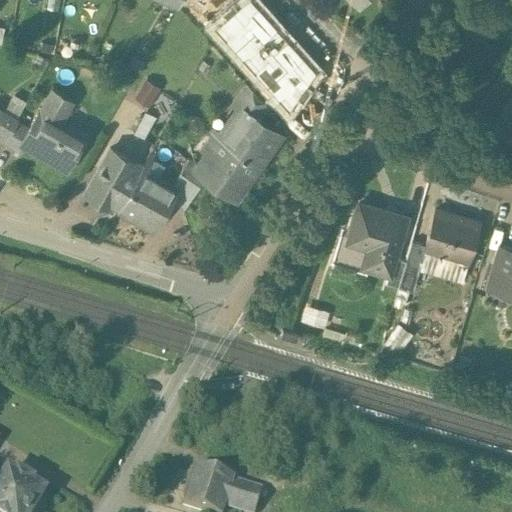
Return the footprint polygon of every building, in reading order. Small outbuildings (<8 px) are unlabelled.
[(226,8),(218,0),(211,0),(202,9),(218,26),(231,14),(226,8)] [(231,14),(218,26),(228,38),(229,46),(234,51),(241,52),(243,51),(256,67),(269,54),(274,55),(291,40),(286,35),(287,35),(267,13),(255,0),(247,0),(237,9),(231,14)] [(231,3),(226,8),(231,14),(237,9),(231,3)] [(277,3),(267,13),(287,35),(298,26),(277,3)] [(144,61),(132,55),(127,63),(139,70),(144,61)] [(511,57),(478,108),(493,118),(511,89),(511,57)] [(130,78),(117,70),(110,81),(123,90),(130,78)] [(133,96),(150,105),(161,85),(145,76),(133,96)] [(266,106),(248,86),(237,102),(242,105),(243,105),(252,112),(259,116),(266,106)] [(511,89),(493,118),(489,123),(511,137),(511,89)] [(28,127),(22,138),(23,138),(53,155),(50,160),(68,169),(85,138),(59,123),(72,101),(52,90),(40,112),(38,111),(28,127)] [(17,113),(25,98),(12,91),(4,106),(17,113)] [(242,105),(230,124),(234,127),(225,141),(257,163),(276,136),(255,122),(259,116),(252,112),(243,105),(242,105)] [(17,120),(0,110),(0,138),(5,141),(17,120)] [(156,117),(145,111),(133,133),(143,139),(156,117)] [(28,127),(17,120),(5,141),(17,148),(23,138),(22,138),(28,127)] [(198,163),(196,167),(211,177),(236,195),(258,164),(257,163),(225,141),(218,136),(198,163)] [(111,148),(87,190),(110,203),(113,197),(121,201),(117,207),(118,208),(141,168),(142,166),(111,148)] [(198,163),(189,157),(188,158),(180,173),(199,187),(199,188),(202,190),(211,177),(196,167),(198,163)] [(152,180),(140,174),(142,169),(141,168),(118,208),(153,228),(175,188),(154,176),(152,180)] [(199,187),(180,173),(176,179),(183,183),(172,201),(184,208),(199,188),(199,187)] [(405,216),(358,203),(347,240),(373,248),(367,266),(389,273),(394,257),(405,216)] [(479,221),(434,209),(424,244),(423,249),(424,249),(467,262),(479,221)] [(424,244),(411,240),(405,260),(398,286),(412,290),(419,266),(424,249),(423,249),(424,244)] [(511,248),(500,244),(487,287),(511,294),(511,248)] [(467,262),(424,249),(419,266),(461,279),(462,279),(467,262)] [(405,260),(394,257),(389,273),(386,283),(398,286),(405,260)] [(329,312),(305,306),(301,321),(325,327),(329,312)] [(410,336),(394,331),(396,324),(388,322),(379,354),(409,361),(413,345),(410,336)] [(234,480),(194,469),(183,509),(194,511),(224,511),(225,511),(230,511),(255,511),(260,492),(232,484),(234,480)] [(34,484),(15,473),(13,477),(7,473),(0,484),(0,511),(34,511),(44,496),(32,488),(34,484)]
